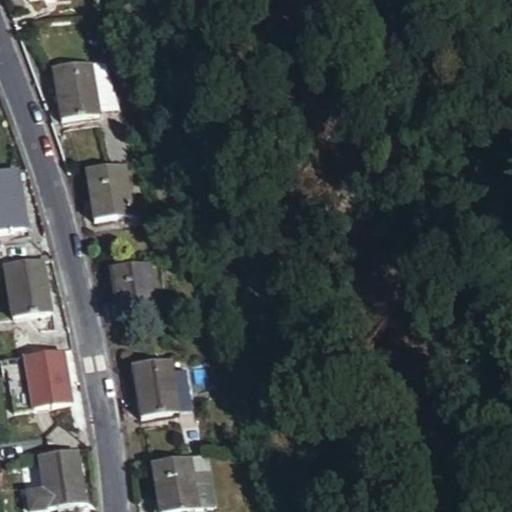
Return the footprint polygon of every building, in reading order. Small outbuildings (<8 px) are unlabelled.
[(124,112),(115,61),(57,71),(66,126),(104,120),(103,115),(124,112)] [(137,220),(128,165),(89,172),(98,226),(137,220)] [(0,236),(28,232),(18,174),(0,177),(0,236)] [(52,320),(43,262),(6,269),(15,327),(52,320)] [(162,319),(152,263),(114,270),(124,325),(162,319)] [(64,352),(26,359),(36,416),(73,409),(64,352)] [(175,378),(172,361),(134,368),(144,424),(182,417),(180,409),(193,407),(187,375),(175,378)] [(194,415),(193,407),(180,409),(182,417),(194,415)] [(65,511),(88,508),(79,453),(41,459),(47,494),(30,497),(32,511),(65,511)] [(213,511),(220,511),(210,456),(155,466),(163,511),(213,511)]
